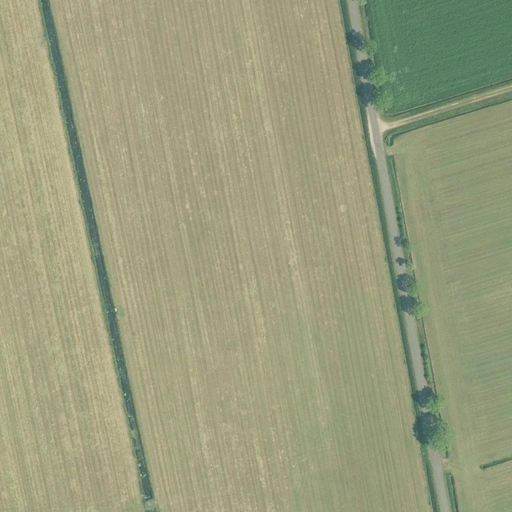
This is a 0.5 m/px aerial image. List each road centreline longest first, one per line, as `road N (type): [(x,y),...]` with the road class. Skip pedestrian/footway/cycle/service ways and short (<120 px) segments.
road 1 (unclassified): [(445,511),(351,0)]
road 2 (track): [(375,130),(511,88)]
